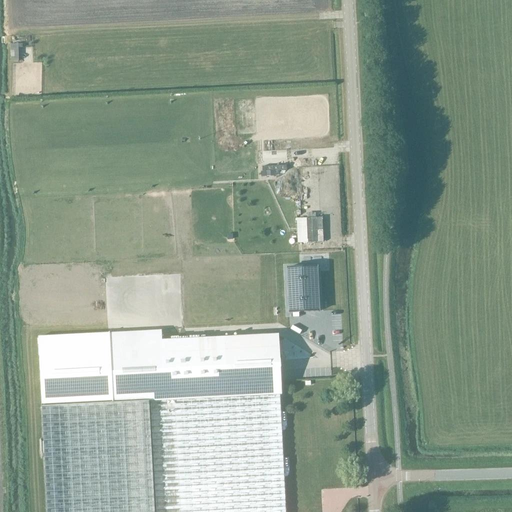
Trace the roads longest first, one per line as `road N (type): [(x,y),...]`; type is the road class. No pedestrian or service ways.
road 1 (unclassified): [(346,0),(372,479)]
road 2 (unclassified): [(372,479),(511,475)]
